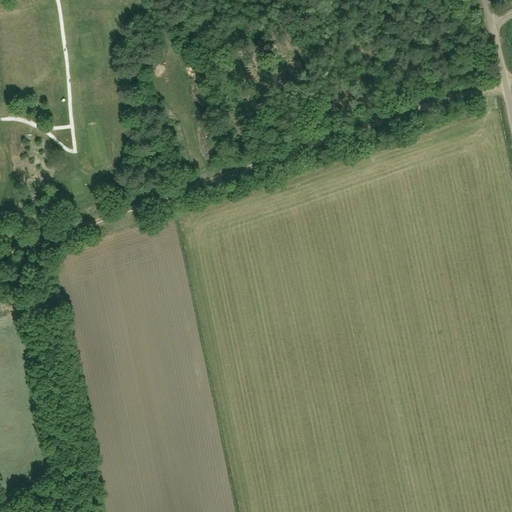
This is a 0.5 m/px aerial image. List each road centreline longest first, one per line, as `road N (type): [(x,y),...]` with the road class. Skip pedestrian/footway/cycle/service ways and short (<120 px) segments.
road 1 (track): [(511,80),(0,255)]
road 2 (unclassified): [(511,118),(485,0)]
